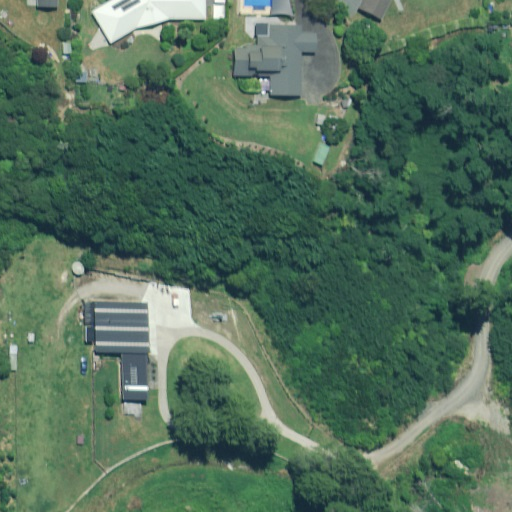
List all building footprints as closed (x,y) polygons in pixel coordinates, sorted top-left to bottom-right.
[(111,0),(91,11),(109,42),(138,26),(140,30),(165,16),(166,19),(206,19),(205,0),(111,0)] [(362,0),(358,8),(379,19),(391,0),(362,0)] [(225,5),(214,5),(214,18),(225,18),(225,5)] [(301,33),(302,26),(270,25),(269,37),(258,37),(258,45),(246,45),(246,49),(234,49),(233,75),(260,76),(259,94),(300,96),(302,52),(316,52),(317,33),(301,33)] [(339,117),(327,115),(325,127),(337,129),(339,117)] [(148,352),(123,351),(122,399),(146,400),(148,352)]
